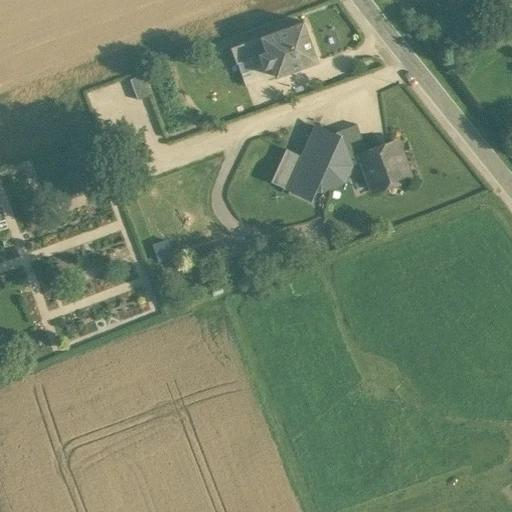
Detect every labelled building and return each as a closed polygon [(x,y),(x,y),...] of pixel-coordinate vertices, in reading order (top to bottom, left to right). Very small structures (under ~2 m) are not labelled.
[(272,65),(276,74),(276,76),(318,60),(303,21),(262,36),(267,51),(260,54),(265,67),(272,65)] [(262,36),(231,47),(237,62),(260,54),(267,51),(262,36)] [(265,67),(260,54),(237,62),(246,85),(276,74),(272,65),(265,67)] [(136,99),(150,94),(141,70),(127,75),(136,99)] [(357,124),(337,131),(338,133),(350,165),(363,160),(361,154),(367,152),(357,124)] [(295,177),(317,187),(343,181),(350,165),(338,133),(335,135),(318,127),(304,157),(295,177)] [(367,152),(361,154),(363,160),(374,191),(410,178),(396,141),(367,152)] [(295,177),(304,157),(286,149),(272,182),(289,190),(295,177)]
